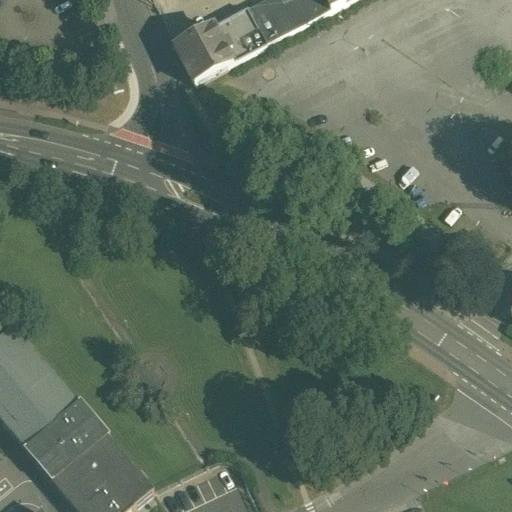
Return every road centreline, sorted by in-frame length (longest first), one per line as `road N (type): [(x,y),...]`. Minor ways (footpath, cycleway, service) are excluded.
road 1 (secondary): [(140,175),(360,285),(511,386)]
road 2 (unclassified): [(125,0),(157,92),(140,175)]
road 3 (secondary): [(0,133),(140,175)]
